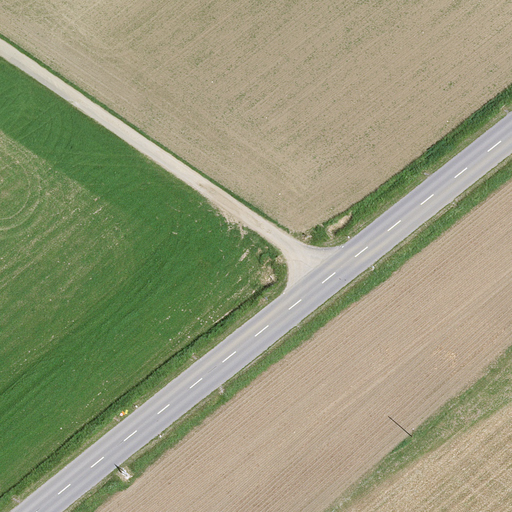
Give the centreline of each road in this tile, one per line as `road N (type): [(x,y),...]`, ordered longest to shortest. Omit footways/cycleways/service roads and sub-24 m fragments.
road 1 (unclassified): [(328,277),(0,46)]
road 2 (tertiary): [(328,277),(36,511)]
road 3 (tertiary): [(511,130),(328,277)]
